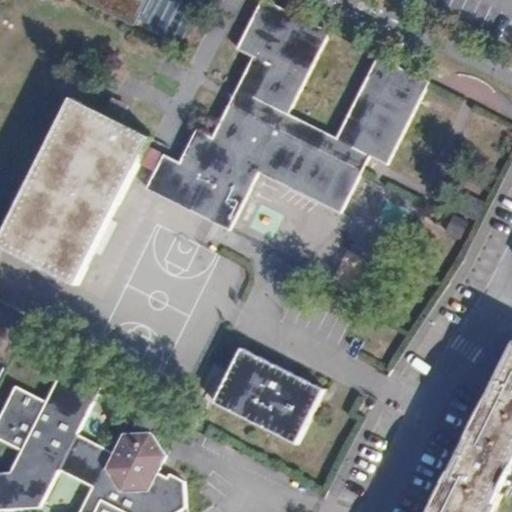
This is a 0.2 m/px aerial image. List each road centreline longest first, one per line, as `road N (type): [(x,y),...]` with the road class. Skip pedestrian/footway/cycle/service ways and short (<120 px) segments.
road 1 (residential): [(511,261),(377,511)]
road 2 (residential): [(511,85),(311,0)]
